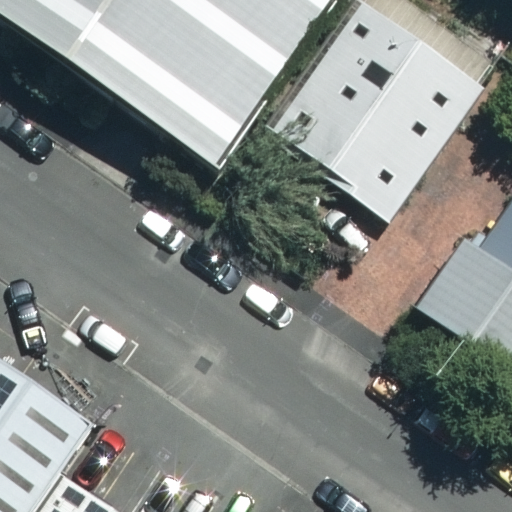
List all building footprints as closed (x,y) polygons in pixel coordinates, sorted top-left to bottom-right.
[(0,0),(0,7),(233,161),(340,0),(0,0)] [(343,0),(340,0),(233,161),(335,228),(443,66),(343,0)] [(418,306),(511,371),(511,201),(476,253),(462,243),(418,306)] [(0,361),(0,511),(29,511),(54,476),(89,421),(0,361)] [(108,511),(54,476),(29,511),(108,511)]
